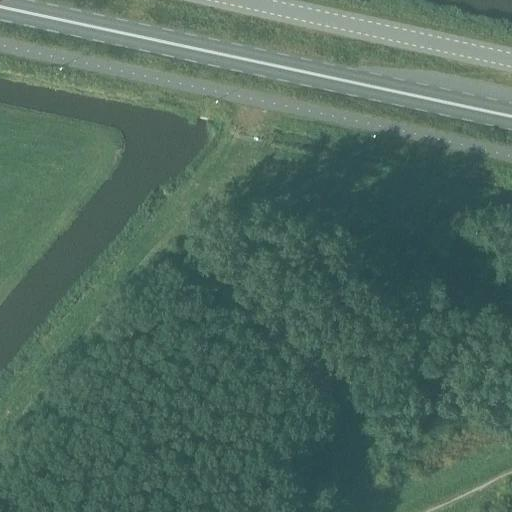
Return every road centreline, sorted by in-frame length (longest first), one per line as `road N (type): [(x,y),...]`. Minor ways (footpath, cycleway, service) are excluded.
road 1 (primary): [(511,116),(0,6)]
road 2 (unclassified): [(232,0),(511,61)]
